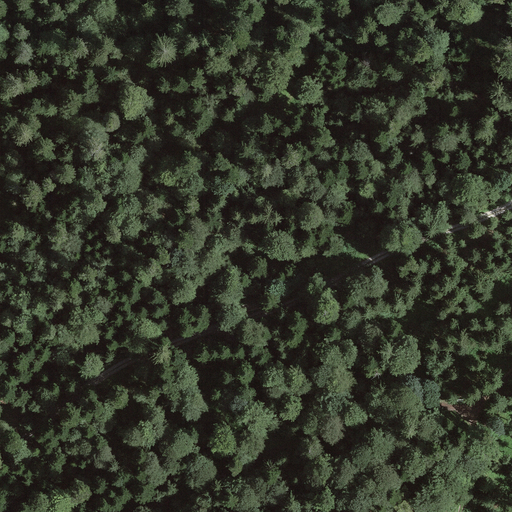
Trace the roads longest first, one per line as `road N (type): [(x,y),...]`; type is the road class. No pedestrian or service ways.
road 1 (track): [(0,454),(112,370),(331,287),(391,252),(511,203)]
road 2 (track): [(0,199),(24,153),(57,127),(164,153),(290,93),(310,58),(258,0)]
road 3 (track): [(143,511),(259,458),(390,414),(450,404),(497,415),(511,431)]
road 4 (track): [(461,511),(480,410),(511,372)]
